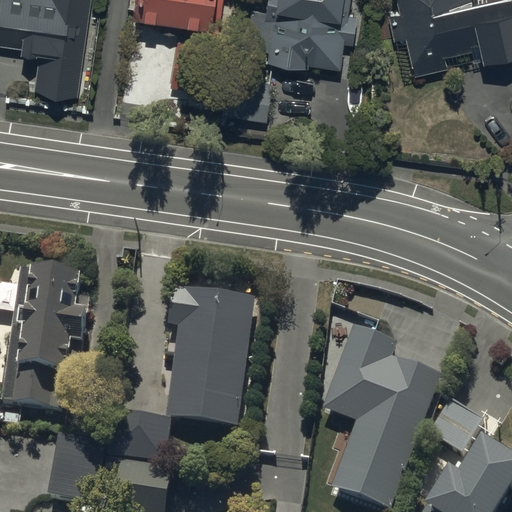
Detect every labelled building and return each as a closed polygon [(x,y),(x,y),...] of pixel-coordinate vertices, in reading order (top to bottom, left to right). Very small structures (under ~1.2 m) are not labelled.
[(75,92),(88,0),(0,0),(0,43),(39,49),(34,86),(75,92)] [(133,0),(132,12),(218,23),(221,0),(133,0)] [(268,46),(266,57),(308,64),(308,59),(339,64),(343,39),(350,41),(355,12),(346,11),(347,0),(264,0),(263,10),(249,8),(244,43),(268,46)] [(511,0),(396,0),(399,10),(388,13),(402,76),(511,48),(511,0)] [(232,114),(265,118),(270,82),(226,76),(219,128),(230,130),(232,114)] [(78,301),(81,281),(19,273),(2,407),(61,415),(66,378),(79,380),(89,302),(78,301)] [(170,385),(165,421),(238,430),(254,302),(173,292),(161,384),(170,385)] [(483,423),(449,403),(429,438),(463,457),(483,423)] [(59,437),(48,500),(95,508),(105,445),(59,437)] [(499,511),(511,492),(511,466),(481,447),(459,482),(449,476),(427,511),(499,511)] [(165,511),(167,503),(123,496),(120,511),(165,511)]
